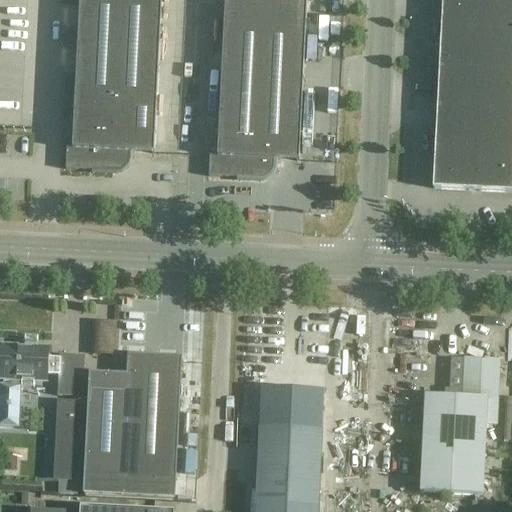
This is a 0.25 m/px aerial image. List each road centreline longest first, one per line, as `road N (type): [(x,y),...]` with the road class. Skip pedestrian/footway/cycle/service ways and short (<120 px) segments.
road 1 (unclassified): [(372,267),(383,0)]
road 2 (residential): [(215,511),(227,261)]
road 3 (tertiary): [(0,250),(227,261)]
road 4 (tertiary): [(227,261),(372,267)]
road 5 (tertiary): [(372,267),(511,274)]
